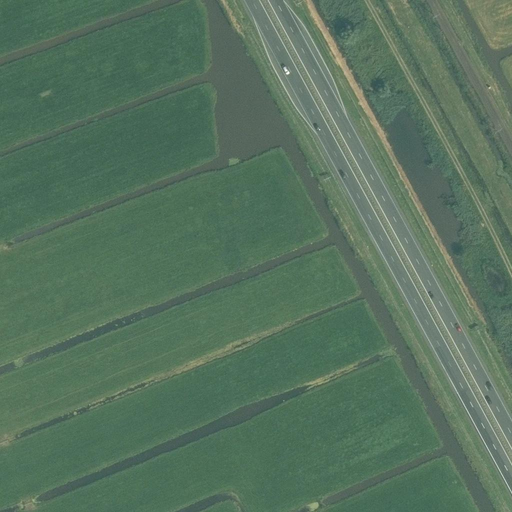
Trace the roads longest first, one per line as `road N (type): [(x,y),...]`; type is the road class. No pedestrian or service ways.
road 1 (trunk): [(252,0),(511,477)]
road 2 (trunk): [(511,435),(275,0)]
road 3 (track): [(511,271),(363,0)]
